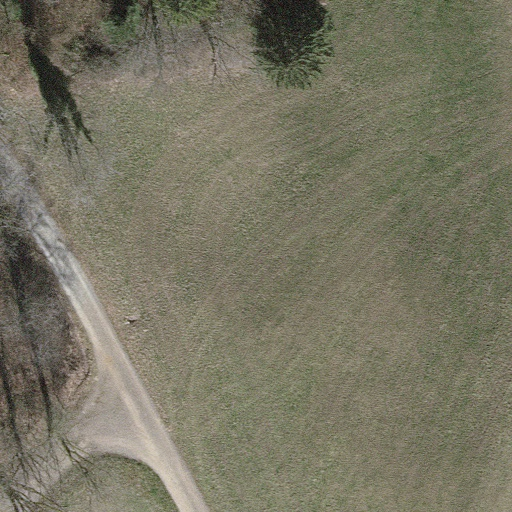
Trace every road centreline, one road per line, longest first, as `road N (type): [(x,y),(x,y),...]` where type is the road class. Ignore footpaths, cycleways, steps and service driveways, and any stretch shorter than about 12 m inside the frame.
road 1 (track): [(0,157),(116,368)]
road 2 (track): [(116,368),(1,511)]
road 3 (track): [(116,368),(194,511)]
